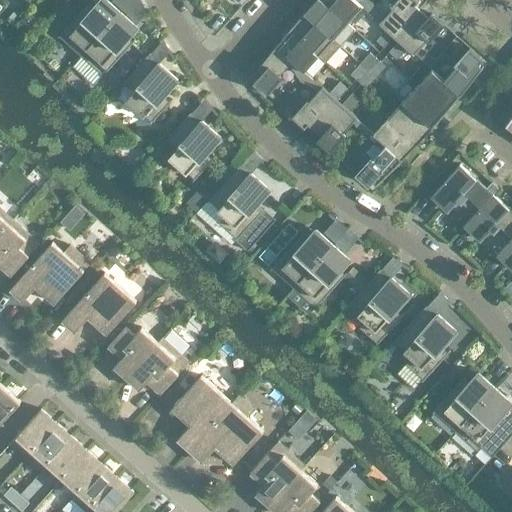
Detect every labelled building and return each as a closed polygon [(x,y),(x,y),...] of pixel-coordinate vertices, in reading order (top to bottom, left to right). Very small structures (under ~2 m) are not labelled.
[(89,2),(59,35),(81,55),(121,12),(109,1),(105,6),(101,2),(102,0),(101,0),(95,7),(89,2)] [(348,23),(321,0),(315,0),(309,7),(312,10),(308,14),(305,12),(304,13),(340,45),(341,45),(334,38),(348,23)] [(363,7),(355,0),(321,0),(348,23),(363,7)] [(355,0),(363,7),(365,9),(372,2),(368,0),(355,0)] [(393,8),(383,19),(372,2),(365,9),(380,22),(379,23),(386,29),(394,36),(394,37),(419,8),(415,5),(418,1),(417,0),(396,0),(391,7),(393,8)] [(121,12),(81,55),(104,75),(134,42),(128,37),(137,26),(136,25),(132,30),(128,26),(132,22),(121,12)] [(340,45),(304,13),(295,23),(298,26),(293,30),(291,28),(290,29),(326,62),(340,45)] [(399,41),(407,48),(414,54),(415,53),(425,62),(429,66),(435,59),(418,50),(427,39),(429,41),(444,24),(431,13),(428,16),(424,13),(399,41)] [(326,62),(290,29),(281,40),(283,42),(279,47),(277,44),(276,46),(307,74),(312,78),(312,77),(305,71),(319,56),(326,62)] [(394,36),(386,29),(376,40),(384,47),(394,36)] [(407,48),(399,41),(389,52),(397,59),(407,48)] [(257,78),(254,82),(267,93),(281,77),(280,75),(289,64),(301,81),(307,74),(276,46),(253,74),(257,78)] [(456,65),(447,76),(435,59),(429,66),(460,95),(483,66),(479,62),(482,58),(470,47),(455,64),(456,65)] [(368,70),(378,59),(370,52),(360,63),(368,70)] [(148,54),(124,81),(134,91),(127,99),(152,122),(170,101),(163,95),(178,78),(177,77),(175,79),(164,69),(162,71),(157,67),(161,63),(160,62),(157,66),(147,58),(149,55),(148,54)] [(376,77),(385,66),(378,59),(368,70),(376,77)] [(460,95),(429,66),(425,62),(424,63),(431,70),(417,85),(446,111),(455,100),(453,98),(457,94),(460,96),(460,95)] [(358,81),(368,70),(360,63),(350,74),(358,81)] [(376,77),(368,70),(358,81),(366,88),(376,77)] [(307,100),(292,116),(305,128),(308,124),(312,128),(337,100),(329,92),(322,86),(322,87),(312,78),(307,74),(301,81),(318,90),(309,101),(307,100)] [(329,92),(337,100),(347,88),(339,82),(329,92)] [(446,111),(417,85),(403,101),(432,128),(441,117),(439,114),(443,110),(445,112),(446,111)] [(342,104),(350,111),(360,100),(352,93),(342,104)] [(432,128),(403,101),(388,117),(417,144),(427,133),(424,130),(428,126),(431,128),(432,128)] [(318,139),(330,151),(345,134),(344,132),(353,122),(365,139),(371,131),(366,127),(356,118),(357,117),(350,111),(342,104),(317,132),(321,136),(318,139)] [(191,112),(165,141),(166,142),(167,140),(177,148),(168,158),(169,159),(171,157),(187,172),(185,173),(186,174),(188,173),(194,178),(192,181),(193,181),(215,156),(214,156),(212,158),(206,152),(221,136),(220,135),(218,136),(207,126),(205,128),(200,124),(204,121),(203,120),(199,124),(190,115),(192,113),(191,112)] [(417,144),(388,117),(374,133),(367,127),(366,127),(371,131),(402,159),(412,149),(410,147),(414,142),(417,144)] [(376,185),(402,159),(371,131),(365,139),(382,148),(373,158),(371,157),(356,174),(369,185),(372,181),(376,185)] [(255,205),(268,190),(256,179),(254,181),(249,177),(253,173),(252,172),(248,176),(239,167),(241,165),(240,164),(207,201),(208,202),(209,200),(219,209),(217,211),(218,211),(220,210),(226,215),(220,222),(237,238),(235,240),(236,240),(238,239),(248,248),(246,250),(247,250),(275,219),(275,218),(272,221),(262,211),(264,209),(263,208),(261,211),(255,205)] [(461,202),(474,214),(475,214),(493,194),(460,164),(431,196),(441,205),(446,200),(452,206),(458,200),(461,203),(461,202)] [(189,200),(198,207),(212,190),(203,182),(189,200)] [(511,210),(493,194),(475,214),(474,214),(464,225),(474,235),(478,230),(485,235),(490,229),(494,232),(499,226),(511,237),(511,210)] [(0,207),(0,233),(13,219),(0,207)] [(347,249),(359,234),(337,216),(328,226),(338,235),(335,239),(347,249)] [(13,219),(0,233),(0,263),(12,274),(40,243),(13,219)] [(292,289),(333,244),(322,234),(318,238),(314,234),(317,230),(316,229),(307,239),(302,235),(304,234),(303,233),(270,269),(271,270),(272,269),(293,287),(292,289)] [(511,237),(496,255),(507,264),(511,259),(511,237)] [(52,241),(10,289),(23,301),(36,286),(55,302),(91,263),(70,244),(64,251),(52,241)] [(333,244),(292,289),(293,289),(294,288),(315,307),(314,308),(315,309),(347,273),(346,272),(345,273),(340,269),(349,259),(348,258),(344,262),(340,258),(344,254),(333,244)] [(380,269),(347,306),(348,307),(349,305),(359,314),(358,315),(358,316),(360,314),(366,320),(360,327),(377,342),(375,344),(376,345),(404,313),(403,313),(401,315),(395,309),(410,293),(409,292),(407,294),(396,283),(394,285),(390,281),(393,278),(392,277),(389,281),(379,272),(381,270),(380,269)] [(105,272),(62,320),(76,332),(89,317),(107,333),(137,301),(105,272)] [(426,305),(393,342),(394,343),(395,341),(405,350),(404,351),(405,352),(406,351),(412,356),(406,363),(423,379),(422,381),(423,381),(451,350),(450,349),(447,352),(441,346),(456,329),(455,328),(454,330),(442,320),(440,322),(436,318),(439,314),(438,313),(435,317),(425,308),(427,306),(426,305)] [(114,366),(127,377),(163,337),(162,337),(158,341),(142,326),(135,334),(126,325),(108,345),(122,357),(114,366)] [(163,337),(127,377),(140,389),(148,380),(161,392),(189,361),(163,337)] [(465,376),(432,412),(433,413),(435,412),(455,430),(454,432),(455,432),(495,387),(484,377),(480,381),(476,378),(480,373),(479,372),(469,383),(465,378),(466,377),(465,376)] [(177,439),(190,450),(239,395),(238,395),(232,402),(201,375),(172,407),(190,424),(177,439)] [(4,386),(0,390),(0,423),(21,401),(4,386)] [(495,387),(455,432),(455,433),(456,431),(477,450),(476,451),(477,452),(509,416),(508,415),(507,417),(502,412),(511,402),(510,401),(507,405),(502,402),(506,397),(495,387)] [(239,395),(190,450),(202,461),(215,447),(234,463),(263,430),(248,417),(255,410),(239,395)] [(10,443),(26,457),(57,422),(41,408),(10,443)] [(57,422),(26,457),(41,471),(72,436),(57,422)] [(72,436),(41,471),(42,472),(48,465),(62,478),(87,450),(72,436)] [(255,493),(268,505),(305,464),(278,441),(250,472),(263,484),(255,493)] [(87,450),(62,478),(77,491),(70,498),(71,498),(103,463),(87,450)] [(103,463),(71,498),(86,511),(118,477),(103,463)] [(305,464),(268,505),(276,511),(285,511),(289,508),(294,511),(309,511),(320,500),(311,492),(318,484),(301,469),(305,465),(305,464)] [(118,477),(86,511),(115,511),(134,491),(118,477)] [(13,502),(20,494),(11,486),(4,494),(13,502)] [(29,502),(20,494),(13,502),(22,510),(29,502)] [(321,511),(354,511),(336,496),(321,511)]
